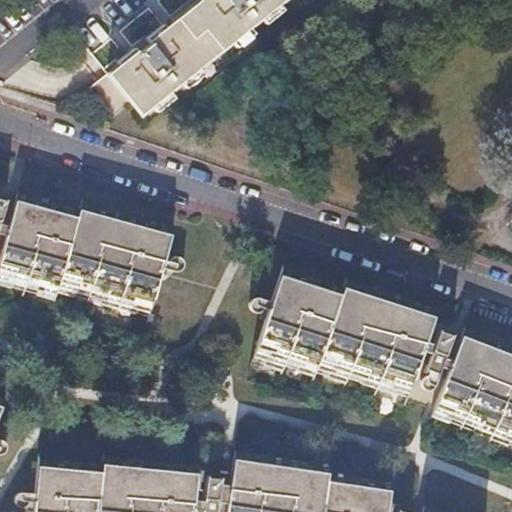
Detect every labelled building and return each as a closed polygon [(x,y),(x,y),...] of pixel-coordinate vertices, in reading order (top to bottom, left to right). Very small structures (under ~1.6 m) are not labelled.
[(279,0),(194,0),(101,74),(135,116),(279,0)] [(0,202),(2,195),(0,194),(0,284),(46,299),(49,290),(141,316),(166,237),(74,209),(71,217),(11,198),(8,205),(0,202)] [(430,311),(338,282),(336,288),(279,271),(246,375),(305,394),(308,386),(399,413),(430,311)] [(444,387),(428,428),(511,460),(511,349),(464,331),(455,352),(447,349),(450,341),(439,337),(423,379),(444,387)] [(210,473),(204,511),(457,511),(422,505),(420,511),(400,511),(395,511),(394,511),(383,511),(388,479),(321,469),(322,460),(236,448),(230,489),(219,488),(221,475),(210,473)] [(189,511),(195,458),(102,450),(101,458),(36,452),(30,511),(189,511)]
